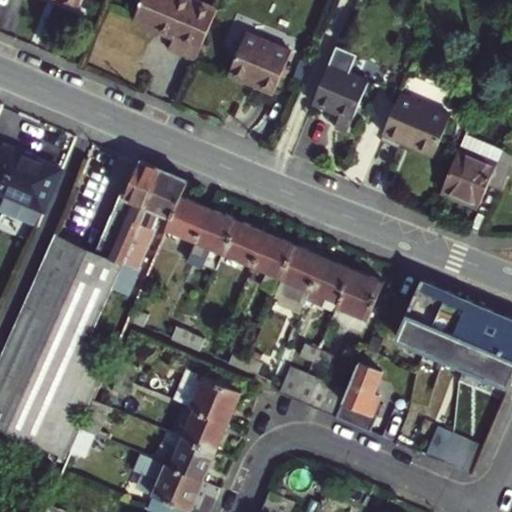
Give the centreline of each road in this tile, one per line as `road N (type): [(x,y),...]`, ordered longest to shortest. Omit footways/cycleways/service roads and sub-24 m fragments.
road 1 (tertiary): [(96,112),(511,281)]
road 2 (residential): [(236,511),(266,452),(312,437),(490,509)]
road 3 (residential): [(96,112),(0,334)]
